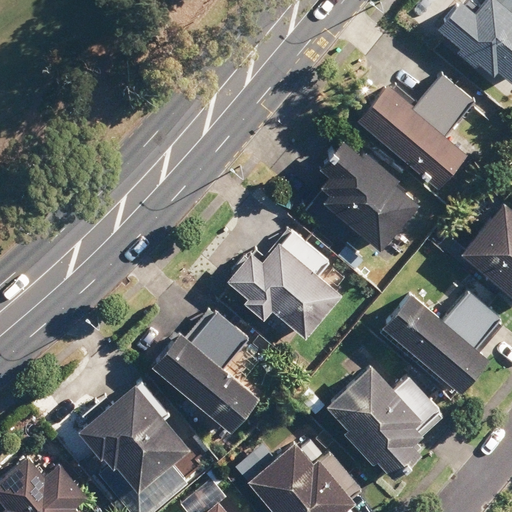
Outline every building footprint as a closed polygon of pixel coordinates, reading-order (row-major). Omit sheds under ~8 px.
[(511,71),(511,0),(462,0),(445,19),(509,75),(511,71)] [(480,117),(416,60),(366,116),(429,173),(480,117)] [(409,192),(346,135),(295,191),(359,247),(409,192)] [(511,281),(511,195),(492,178),(441,233),(505,290),(511,281)] [(339,260),(275,204),(225,259),(288,316),(339,260)] [(498,301),(435,244),(385,300),(448,357),(498,301)] [(263,361),(200,304),(150,360),(213,417),(263,361)] [(419,407),(356,350),(305,406),(368,462),(419,407)] [(179,419),(116,362),(66,418),(129,474),(179,419)] [(313,511),(343,480),(279,423),(229,479),(266,511),(313,511)] [(83,511),(95,500),(31,443),(0,477),(0,511),(83,511)] [(251,511),(215,479),(185,511),(251,511)]
